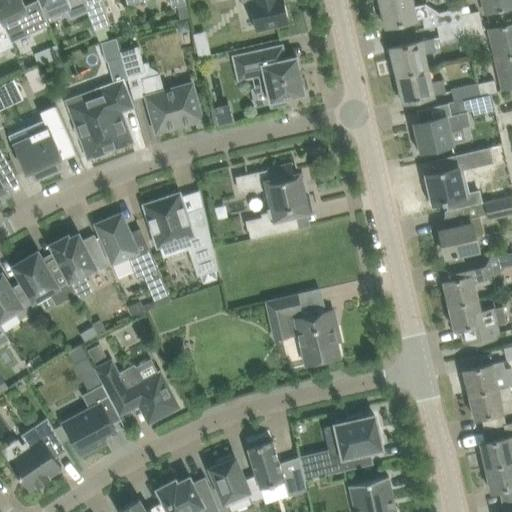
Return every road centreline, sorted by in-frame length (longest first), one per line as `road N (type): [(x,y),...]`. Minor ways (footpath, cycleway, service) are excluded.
road 1 (residential): [(54,511),(234,418),(422,372)]
road 2 (residential): [(0,234),(113,177),(360,112)]
road 3 (residential): [(422,372),(360,112)]
road 4 (residential): [(455,511),(422,372)]
